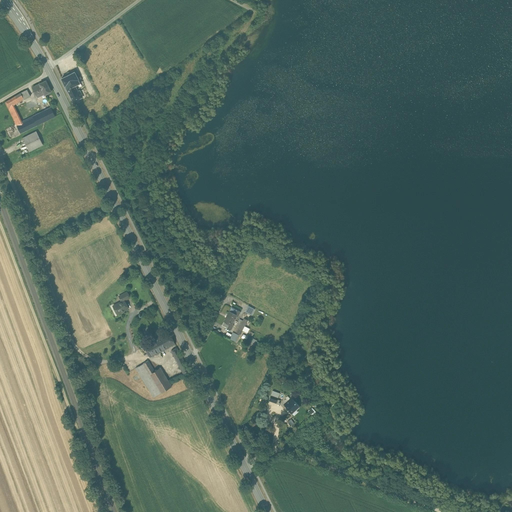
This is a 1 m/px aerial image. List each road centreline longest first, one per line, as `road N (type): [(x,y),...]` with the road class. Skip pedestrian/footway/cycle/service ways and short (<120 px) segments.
road 1 (primary): [(49,70),(268,511)]
road 2 (track): [(0,222),(107,511)]
road 3 (track): [(0,155),(73,342),(93,360),(141,354)]
